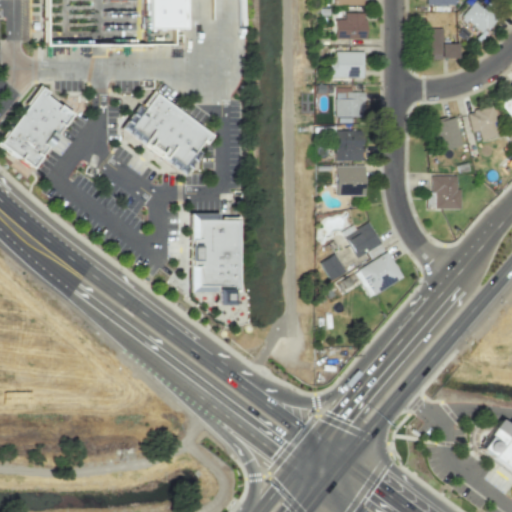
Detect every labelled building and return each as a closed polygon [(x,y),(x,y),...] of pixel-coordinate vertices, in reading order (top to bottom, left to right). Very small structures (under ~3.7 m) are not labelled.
[(143,24),(143,0),(180,0),(180,26),(170,25),(143,24)] [(472,0),(474,0),(481,6),(486,1),(499,13),(487,28),(484,26),(480,31),(461,14),(472,0)] [(333,17),(333,37),(364,37),(364,17),(362,17),(362,11),(343,11),(343,17),(333,17)] [(441,26),(423,26),(423,52),(430,52),(430,58),(440,57),(440,55),(456,55),(456,40),(441,40),(441,26)] [(333,57),(327,57),(327,76),(361,76),(361,50),(333,49),(333,57)] [(511,87),(511,119),(499,102),(511,92),(509,90),(511,87)] [(344,96),(332,97),(332,115),(362,114),(361,90),(344,90),(344,96)] [(37,94),(66,115),(29,164),(1,143),(37,94)] [(154,97),(203,134),(182,162),(133,125),(154,97)] [(490,103),(498,134),(479,139),(476,129),(470,130),(465,111),(472,110),(471,108),(490,103)] [(446,117),(445,114),(427,119),(434,150),(460,143),(452,115),(446,117)] [(332,128),(332,159),(361,158),(361,146),(358,146),(358,128),(332,128)] [(333,164),(333,194),(362,194),(362,164),(333,164)] [(429,174),(429,191),(432,191),(432,207),(458,207),(458,188),(454,188),(454,174),(429,174)] [(341,235),(354,257),(378,241),(365,220),(341,235)] [(237,222),(237,283),(193,283),(193,222),(237,222)] [(355,268),(371,293),(400,275),(384,250),(355,268)] [(331,252),(343,270),(328,279),(317,261),(331,252)] [(510,423),(511,424),(511,473),(503,467),(500,465),(501,465),(491,457),(490,458),(488,456),(488,455),(482,451),(478,449),(481,446),(482,446),(486,440),(485,440),(487,437),(488,438),(494,429),(494,428),(496,426),(497,425),(499,422),(500,421),(508,427),(510,423)]
